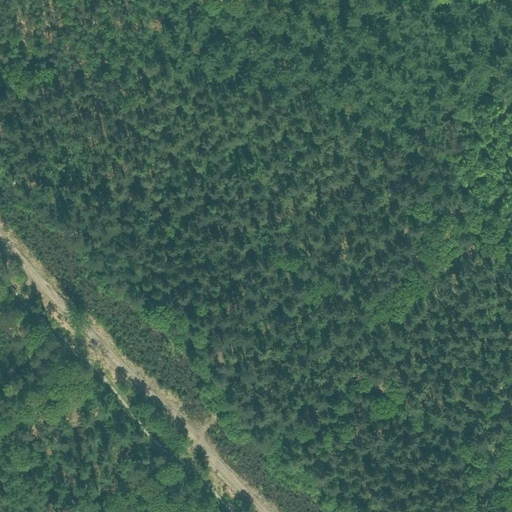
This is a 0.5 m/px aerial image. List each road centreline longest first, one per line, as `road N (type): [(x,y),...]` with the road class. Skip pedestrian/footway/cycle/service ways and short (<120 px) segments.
road 1 (track): [(76,511),(208,433),(217,414),(216,349),(250,260),(231,218),(192,213),(168,184),(138,194),(121,185),(112,166),(124,87),(109,62),(94,50),(0,49)]
road 2 (track): [(268,511),(0,233)]
